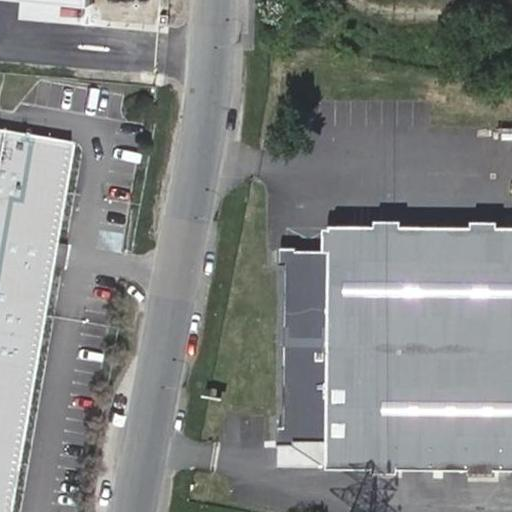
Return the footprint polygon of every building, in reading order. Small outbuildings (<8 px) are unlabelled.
[(7,511),(50,266),(54,243),(71,143),(0,130),(0,511),(7,511)] [(470,227),(402,226),(374,226),(330,226),(330,228),(330,251),(324,251),(285,251),(284,266),(284,346),(511,348),(511,227),(498,227),(470,227)] [(57,244),(54,266),(72,268),(75,246),(57,244)] [(511,469),(511,348),(284,346),(283,426),(283,441),(293,441),(311,442),(328,442),(328,454),(328,467),(372,468),(399,468),(468,469),(495,469),(511,469)] [(293,441),(328,467),(328,454),(328,442),(311,442),(293,441)]
